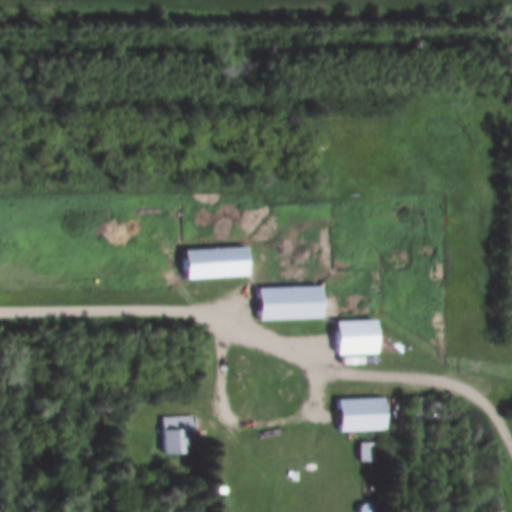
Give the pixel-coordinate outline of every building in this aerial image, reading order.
[(179,251),(180,280),(244,277),(243,249),(179,251)] [(316,320),(315,288),(252,289),(253,321),(316,320)] [(330,322),(330,355),(372,355),(372,322),(330,322)] [(386,432),(385,400),(334,401),(334,433),(386,432)] [(186,456),(186,418),(159,418),(159,456),(186,456)]
